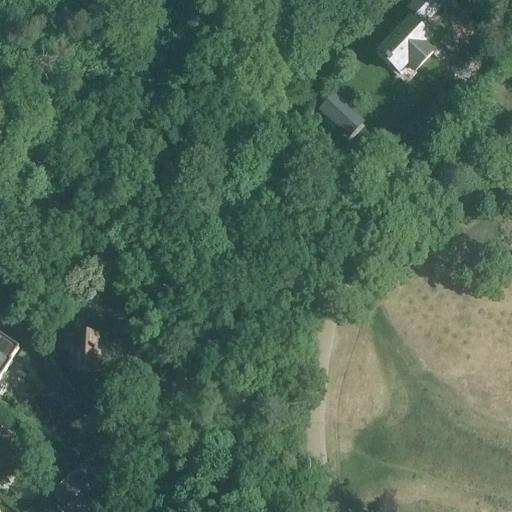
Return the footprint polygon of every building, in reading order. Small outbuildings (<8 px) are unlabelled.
[(416,0),(407,10),(426,28),(449,4),(444,0),(416,0)] [(379,48),(372,55),(405,86),(413,78),(416,81),(437,60),(433,57),(439,51),(407,19),(379,48)] [(364,124),(336,97),(319,114),(347,141),(364,124)] [(44,344),(56,345),(58,328),(46,326),(44,344)] [(61,367),(72,367),(72,372),(101,372),(101,352),(98,352),(98,334),(72,334),(72,336),(63,336),(63,351),(72,351),(72,357),(62,357),(61,367)] [(0,379),(11,363),(10,362),(18,350),(0,337),(0,379)] [(51,493),(67,511),(106,477),(91,459),(51,493)]
